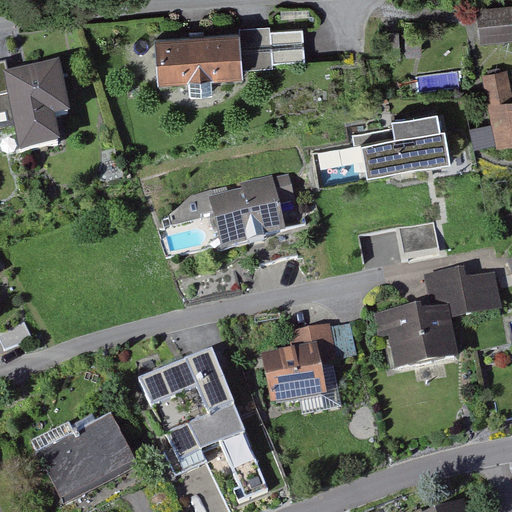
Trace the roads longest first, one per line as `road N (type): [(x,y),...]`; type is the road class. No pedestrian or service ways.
road 1 (residential): [(0,380),(62,351),(423,274)]
road 2 (residential): [(511,450),(388,480),(309,511)]
road 3 (residential): [(0,19),(191,0)]
